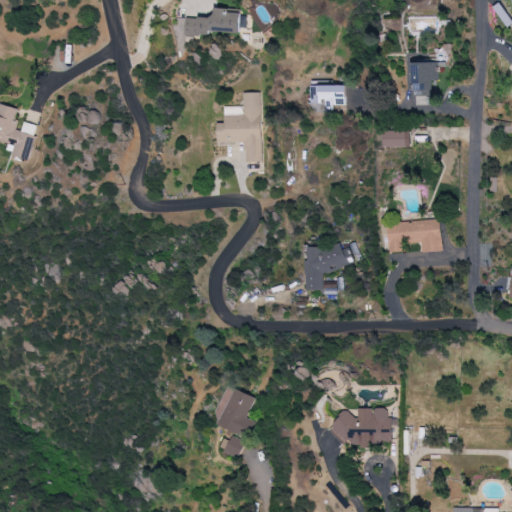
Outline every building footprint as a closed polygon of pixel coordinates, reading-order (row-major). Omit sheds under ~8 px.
[(188,16),(187,32),(243,35),(245,8),(217,7),(217,18),(188,16)] [(349,85),(313,84),(313,103),(327,103),(327,107),(348,107),(349,85)] [(220,143),(246,142),(246,162),(264,162),(262,92),(245,92),(245,106),(226,106),(226,123),(219,123),(220,143)] [(0,139),(11,143),(8,153),(29,158),(38,125),(25,122),(23,131),(15,129),(21,108),(0,102),(0,139)] [(413,130),(385,131),(386,147),(413,146),(413,130)] [(425,252),(445,251),(444,220),(390,222),(391,252),(407,251),(406,243),(424,242),(425,252)] [(308,290),(325,290),(325,269),(354,268),(354,249),(343,249),(343,246),(311,246),(311,259),(308,259),(308,290)] [(256,396),(234,389),(221,426),(250,436),(255,421),(248,419),(256,396)] [(361,408),(361,414),(340,414),(340,443),(394,444),(395,418),(389,418),(389,408),(361,408)] [(226,451),(239,457),(247,443),(234,436),(226,451)]
